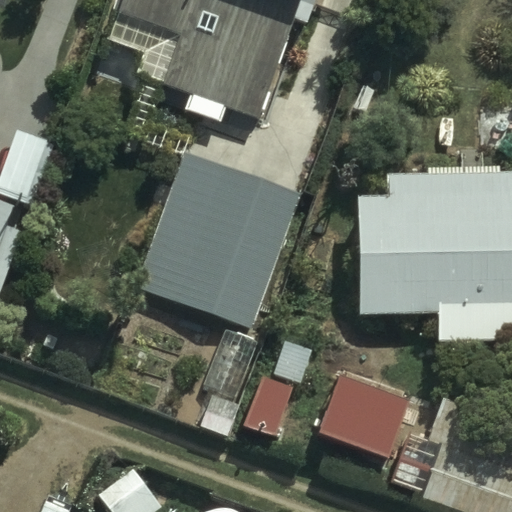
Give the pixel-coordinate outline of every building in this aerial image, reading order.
[(125,0),(109,42),(145,56),(136,80),(192,101),(187,112),(219,124),(225,108),(257,120),(302,0),(125,0)] [(0,171),(0,290),(17,238),(3,234),(11,210),(31,216),(53,148),(13,134),(0,171)] [(296,195),(179,154),(129,297),(245,338),(296,195)] [(388,201),(357,201),(357,326),(444,326),(444,340),(475,340),(475,358),(511,358),(511,178),(388,179),(388,201)] [(437,443),(417,501),(448,511),(511,511),(511,419),(441,394),(425,439),(437,443)] [(129,470),(91,496),(102,511),(154,511),(156,511),(129,470)]
